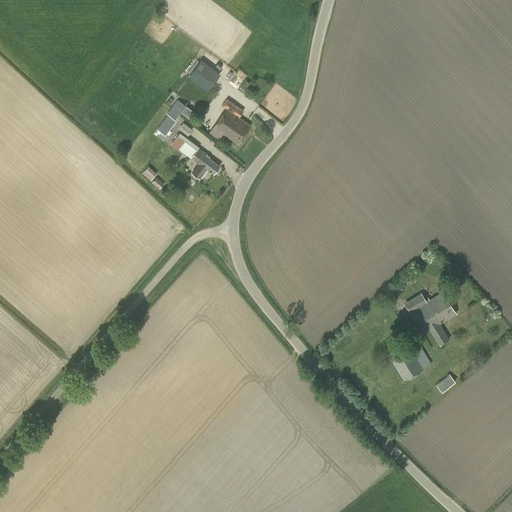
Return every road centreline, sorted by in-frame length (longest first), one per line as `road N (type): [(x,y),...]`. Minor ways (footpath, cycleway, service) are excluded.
road 1 (unclassified): [(450,511),(251,289),(233,232)]
road 2 (unclassified): [(0,459),(189,241),(233,232)]
road 3 (unclassified): [(233,232),(243,185),(304,99),(328,0)]
